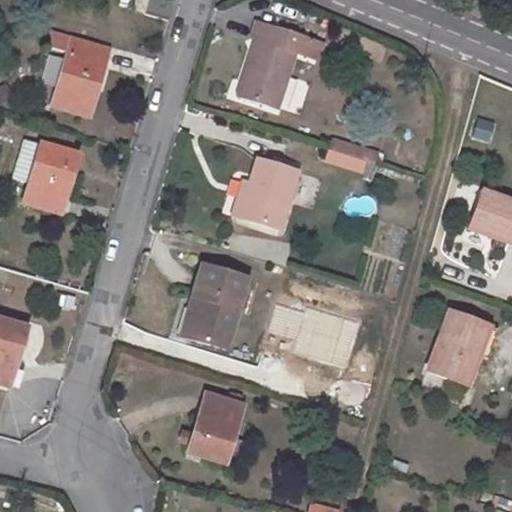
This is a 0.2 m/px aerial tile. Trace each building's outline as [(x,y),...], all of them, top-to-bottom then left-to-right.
[(148,1),(143,0),(135,0),(133,8),(145,12),(148,1)] [(255,39),(238,97),(277,108),(294,50),(316,57),(320,43),(293,34),(255,23),(251,38),(255,39)] [(66,53),(50,105),(88,117),(108,49),(70,38),(51,33),(47,46),(66,53)] [(488,144),(493,124),(474,119),(469,139),(488,144)] [(366,179),(374,151),(327,138),(320,166),(366,179)] [(24,140),(13,179),(28,183),(39,143),(24,140)] [(28,183),(22,202),(60,213),(77,155),(39,143),(28,183)] [(257,158),(249,183),(239,217),(280,229),(298,171),(257,158)] [(239,217),(249,183),(242,181),(232,215),(239,217)] [(466,228),(496,239),(511,245),(511,200),(481,189),(466,228)] [(225,349),(246,278),(200,264),(191,295),(199,297),(187,337),(225,349)] [(191,295),(179,335),(187,337),(199,297),(198,297),(191,295)] [(426,370),(466,386),(477,355),(488,326),(447,310),(426,370)] [(0,321),(0,383),(8,386),(25,329),(0,321)] [(498,329),(488,326),(477,355),(487,359),(498,329)] [(259,375),(256,390),(287,397),(291,382),(259,375)] [(242,407),(204,395),(186,452),(224,464),(225,461),(231,441),(242,407)] [(225,461),(234,463),(240,444),(231,441),(225,461)] [(306,511),(337,511),(338,511),(309,502),(306,511)]
